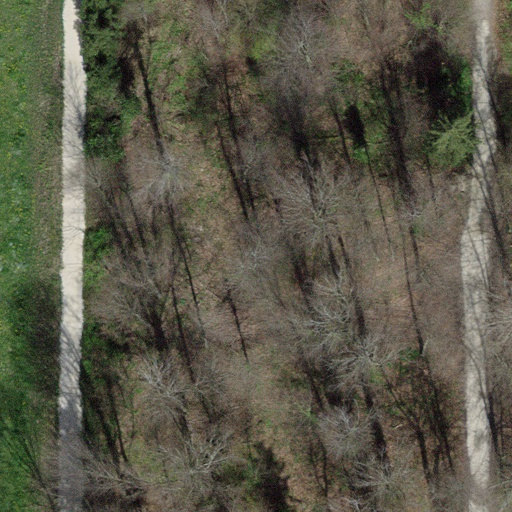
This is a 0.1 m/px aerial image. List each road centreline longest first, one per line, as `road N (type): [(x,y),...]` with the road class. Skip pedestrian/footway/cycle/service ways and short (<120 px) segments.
road 1 (track): [(498,0),(501,511)]
road 2 (track): [(70,511),(70,0)]
